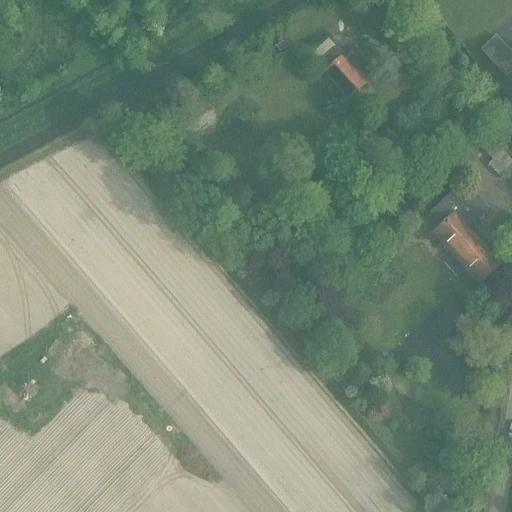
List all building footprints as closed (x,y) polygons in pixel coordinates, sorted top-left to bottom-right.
[(323,58),(335,45),(328,38),(316,51),(323,58)] [(362,78),(374,67),(354,45),(323,71),(348,101),(367,84),(362,78)] [(511,53),(496,67),(504,76),(511,68),(511,53)] [(453,136),(465,148),(474,139),(462,127),(453,136)] [(467,269),(480,283),(498,266),(466,230),(487,210),(475,197),(466,205),(454,191),(430,212),(441,225),(433,231),(456,257),(455,259),(465,270),(467,269)]
